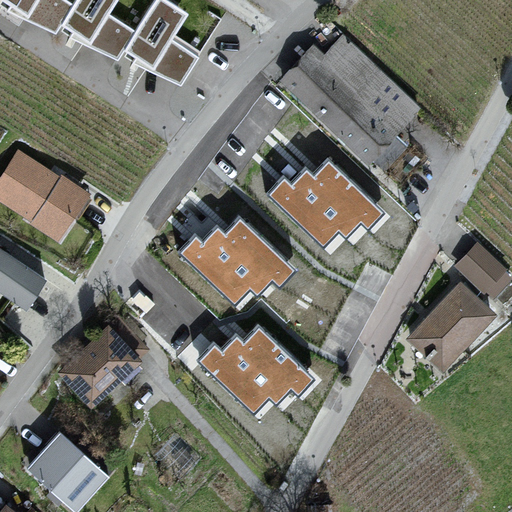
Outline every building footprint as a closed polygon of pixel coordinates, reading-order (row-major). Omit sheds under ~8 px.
[(0,0),(0,1),(23,17),(25,13),(55,33),(60,26),(74,5),(66,0),(0,0)] [(77,0),(74,5),(60,26),(87,44),(89,40),(119,60),(124,52),(138,32),(108,12),(116,0),(77,0)] [(159,0),(138,32),(124,52),(151,70),(154,66),(184,85),(202,58),(172,38),(188,14),(166,0),(159,0)] [(275,83),(358,167),(419,111),(341,38),(320,58),(312,48),(275,83)] [(18,153),(0,178),(0,207),(57,248),(89,197),(61,177),(58,181),(18,153)] [(384,213),(329,163),(315,178),(307,170),(293,186),(285,179),(269,196),(324,246),(338,230),(347,237),(361,222),(369,230),(384,213)] [(296,270),(241,220),(227,235),(219,227),(205,243),(196,236),(181,253),(236,303),(250,287),(259,294),(272,279),(281,287),(296,270)] [(511,276),(476,243),(456,264),(493,298),(511,277),(511,276)] [(0,252),(0,294),(24,312),(44,284),(0,252)] [(494,314),(458,284),(404,339),(440,369),(494,314)] [(106,328),(55,374),(89,414),(139,364),(106,328)] [(314,379),(259,329),(245,344),(237,336),(223,352),(215,344),(199,362),(254,411),(268,396),(277,403),(291,388),(299,396),(314,379)] [(106,477),(62,437),(32,469),(76,510),(106,477)]
